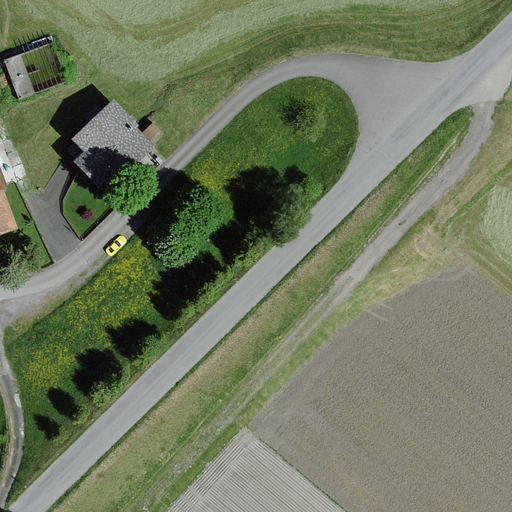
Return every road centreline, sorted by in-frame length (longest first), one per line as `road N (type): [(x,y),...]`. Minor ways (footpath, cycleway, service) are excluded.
road 1 (unclassified): [(33,511),(511,50)]
road 2 (track): [(0,349),(17,461),(1,511)]
